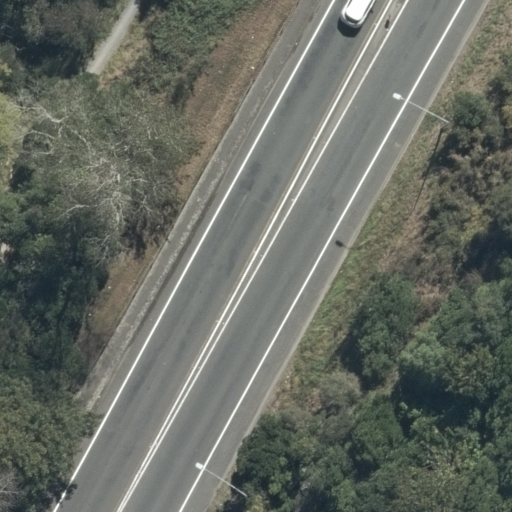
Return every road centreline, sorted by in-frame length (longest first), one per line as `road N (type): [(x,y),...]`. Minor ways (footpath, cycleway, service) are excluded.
road 1 (secondary): [(326,123),(117,511)]
road 2 (secondary): [(434,0),(388,66),(326,123)]
road 3 (secondary): [(326,123),(365,0)]
